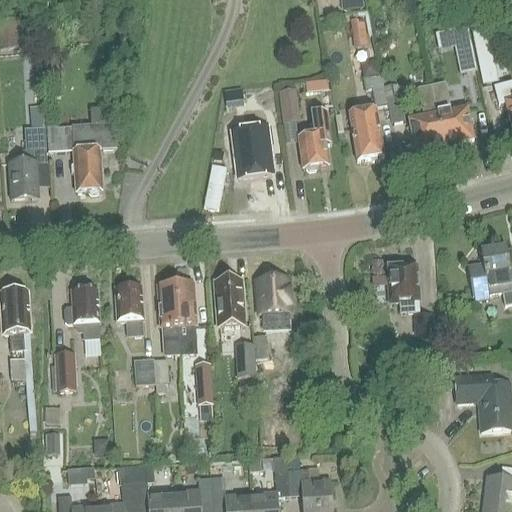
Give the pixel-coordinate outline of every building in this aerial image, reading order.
[(362,0),(340,0),(343,15),(364,13),(362,0)] [(21,22),(0,24),(0,54),(24,52),(21,22)] [(364,23),(351,24),(354,52),(368,50),(364,23)] [(475,52),(482,89),(495,86),(488,49),(475,52)] [(386,110),(383,90),(380,79),(363,82),(365,95),(372,94),(375,112),(386,110)] [(327,83),(316,85),(318,96),(329,95),(327,83)] [(431,90),(443,151),(445,151),(446,155),(461,152),(461,148),(474,145),(467,112),(451,116),(445,87),(431,90)] [(511,87),(494,92),(499,109),(505,108),(511,134),(511,87)] [(383,90),(386,110),(390,128),(403,125),(396,88),(383,90)] [(415,157),(443,151),(431,90),(416,93),(422,122),(408,125),(415,157)] [(242,94),(224,96),(226,110),(244,107),(242,94)] [(283,128),(300,126),(296,95),(279,97),(283,128)] [(357,167),(383,163),(375,115),(349,119),(357,167)] [(314,140),(297,143),(302,175),(328,171),(325,150),(330,149),(326,118),(311,120),(314,140)] [(71,130),(46,132),(48,158),(73,156),(76,198),(102,197),(99,155),(117,153),(115,128),(71,131),(71,130)] [(20,168),(9,169),(11,206),(39,204),(37,167),(47,167),(45,132),(24,133),(25,156),(20,156),(20,168)] [(270,132),(232,137),(238,183),(272,179),(268,151),(273,150),(270,132)] [(483,269),(467,272),(472,302),(502,296),(505,310),(511,309),(511,284),(506,251),(480,255),(483,269)] [(419,315),(418,305),(416,270),(387,272),(389,307),(398,307),(399,317),(419,315)] [(274,332),(288,331),(285,284),(256,286),(259,320),(273,319),(274,332)] [(217,332),(242,331),(239,285),(213,287),(217,332)] [(162,361),(178,360),(173,287),(162,287),(163,291),(157,292),(162,361)] [(173,287),(178,360),(189,359),(195,358),(190,289),(186,289),(186,287),(173,287)] [(139,292),(127,293),(125,291),(119,291),(117,294),(114,294),(117,327),(129,326),(130,342),(142,341),(139,292)] [(66,312),(63,315),(64,326),(67,329),(73,328),(73,330),(82,329),(83,345),(98,344),(95,295),(83,295),(80,293),(76,293),(73,296),(71,296),(72,312),(66,312)] [(26,297),(0,298),(0,309),(2,341),(9,340),(10,357),(23,356),(23,364),(9,365),(10,386),(25,385),(28,437),(35,437),(29,339),(26,297)] [(415,350),(434,349),(432,320),(414,321),(415,350)] [(254,381),(253,364),(252,349),(233,350),(235,383),(254,381)] [(54,359),(55,397),(75,396),(74,359),(54,359)] [(154,388),(152,365),(152,363),(132,365),(134,390),(154,388)] [(152,365),(154,388),(154,397),(165,396),(165,388),(168,387),(166,364),(152,365)] [(397,367),(381,367),(381,381),(397,381),(397,367)] [(196,410),(211,408),(208,369),(193,370),(196,410)] [(481,438),(511,435),(511,420),(510,387),(492,389),(491,381),(455,383),(457,409),(479,407),(481,438)] [(45,413),(45,430),(61,430),(60,412),(45,413)] [(47,458),(60,457),(59,438),(46,439),(47,458)] [(109,443),(93,444),(94,459),(110,458),(109,443)] [(288,477),(286,477),(288,503),(301,502),(302,511),(332,511),(330,484),(308,486),(308,475),(298,476),(297,461),(287,462),(288,477)] [(261,464),(249,465),(250,476),(262,476),(261,464)] [(131,471),(132,487),(147,486),(145,470),(131,471)] [(131,471),(117,472),(118,488),(132,487),(131,471)] [(94,472),(85,473),(86,484),(95,483),(94,472)] [(486,483),(483,511),(511,511),(511,473),(501,472),(500,484),(486,483)] [(288,503),(286,477),(274,478),(276,496),(249,498),(250,511),(278,511),(278,504),(288,503)] [(250,511),(249,498),(224,500),(223,484),(209,485),(211,509),(224,508),(223,511),(250,511)] [(200,511),(200,509),(211,509),(209,485),(196,486),(197,496),(172,497),(173,511),(200,511)] [(133,491),(134,511),(173,511),(172,497),(147,499),(147,490),(133,491)] [(134,511),(133,491),(119,492),(121,510),(96,511),(134,511)] [(96,511),(87,511),(71,511),(71,502),(57,503),(57,511),(96,511)]
